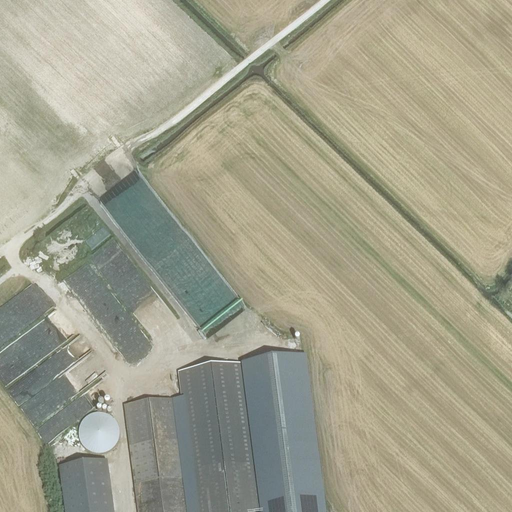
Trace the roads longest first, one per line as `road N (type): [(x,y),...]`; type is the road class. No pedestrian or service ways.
road 1 (track): [(325,0),(104,165),(5,250),(115,363),(132,511)]
road 2 (track): [(80,186),(214,356),(116,368)]
